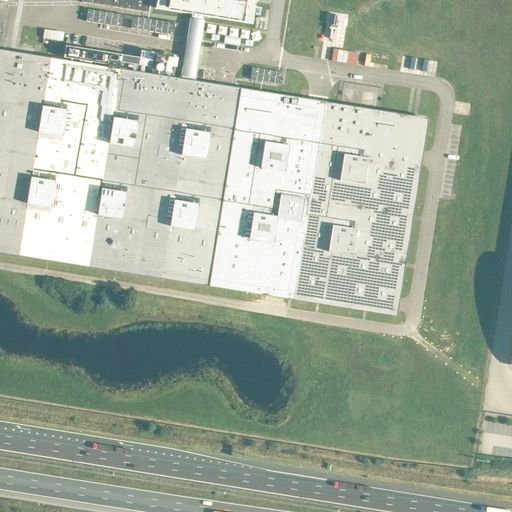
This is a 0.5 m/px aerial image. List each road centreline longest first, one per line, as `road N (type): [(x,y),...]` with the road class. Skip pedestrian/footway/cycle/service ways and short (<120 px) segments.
road 1 (motorway): [(459,511),(0,437)]
road 2 (motorway): [(0,478),(216,511)]
